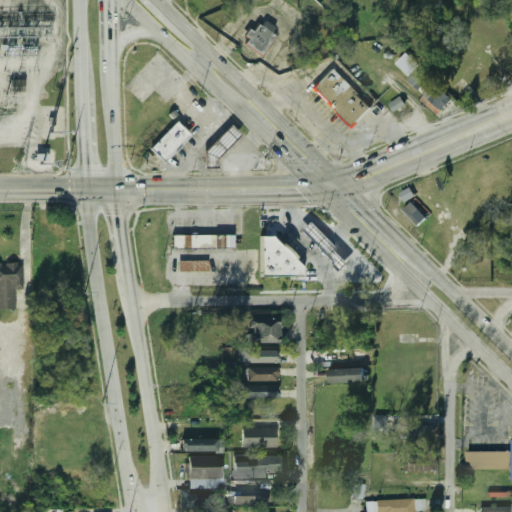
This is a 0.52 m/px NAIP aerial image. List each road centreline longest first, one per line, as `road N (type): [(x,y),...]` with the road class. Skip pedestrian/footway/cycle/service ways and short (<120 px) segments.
road 1 (secondary): [(80,188),(130,511)]
road 2 (secondary): [(317,188),(511,384)]
road 3 (residential): [(380,299),(131,301)]
road 4 (secondary): [(346,182),(168,9)]
road 5 (secondary): [(162,511),(127,281)]
road 6 (residential): [(305,511),(304,300)]
road 7 (tertiary): [(511,113),(346,182)]
road 8 (residential): [(448,511),(447,370)]
road 9 (secondary): [(124,0),(223,96)]
road 10 (secondary): [(441,280),(346,182)]
road 11 (secondary): [(223,96),(317,188)]
road 12 (secondary): [(80,66),(80,188)]
